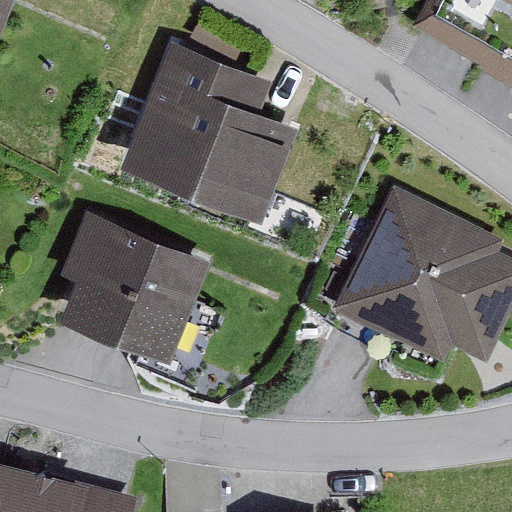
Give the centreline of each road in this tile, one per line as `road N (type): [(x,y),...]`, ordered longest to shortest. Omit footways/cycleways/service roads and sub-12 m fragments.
road 1 (residential): [(0,388),(107,417),(279,447),(413,448),(511,434)]
road 2 (residential): [(511,172),(243,0)]
